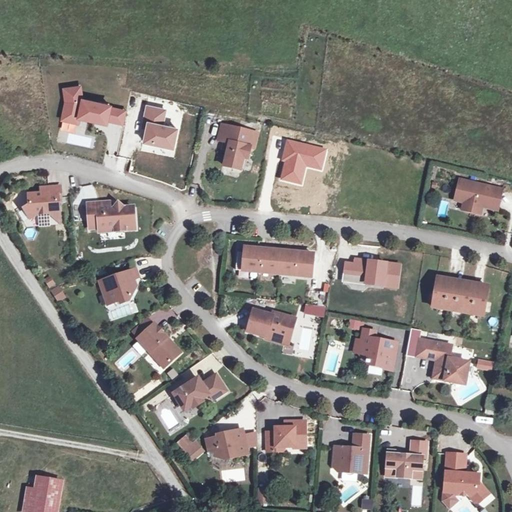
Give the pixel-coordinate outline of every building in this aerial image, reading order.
[(79,86),(62,88),(65,102),(61,120),(77,124),(78,118),(105,124),(105,121),(122,124),(125,111),(108,108),(108,105),(82,101),(79,86)] [(165,109),(145,105),(140,127),(145,128),(142,140),(170,147),(174,128),(161,125),(165,109)] [(230,144),(224,167),(241,171),(244,158),(248,159),(250,149),(254,149),(257,134),(222,126),(218,141),(230,144)] [(502,192),(461,181),(456,202),(464,204),(471,205),(469,212),(478,215),(480,208),(482,208),(498,212),(502,192)] [(26,207),(30,217),(38,213),(49,212),(52,214),(60,214),(59,201),(61,201),(60,186),(50,186),(50,189),(44,189),(44,192),(31,193),(32,204),(26,207)] [(125,225),(125,229),(134,228),(133,210),(124,211),(123,208),(119,204),(115,208),(111,208),(111,202),(89,204),(90,227),(125,225)] [(49,212),(38,213),(39,226),(51,225),(49,212)] [(60,214),(52,214),(61,222),(60,214)] [(245,247),(243,270),(297,276),(311,277),(313,254),(245,247)] [(135,269),(100,281),(108,304),(113,302),(119,300),(132,296),(137,286),(133,284),(131,280),(138,277),(135,269)] [(50,279),(45,282),(48,287),(53,284),(50,279)] [(438,279),(433,308),(484,317),(489,288),(438,279)] [(58,286),(51,291),(57,300),(64,295),(58,286)] [(317,307),(306,305),(305,314),(315,316),(317,307)] [(325,308),(317,307),(315,316),(324,317),(325,308)] [(266,337),(267,334),(284,339),(290,336),(295,319),(273,313),(272,316),(253,310),(247,331),(266,337)] [(133,331),(139,337),(153,325),(147,318),(133,331)] [(362,331),(363,322),(349,319),(347,328),(362,331)] [(179,352),(154,324),(153,325),(139,337),(137,339),(156,359),(158,357),(165,365),(179,352)] [(363,330),(362,337),(374,339),(375,332),(363,330)] [(284,339),(267,334),(266,337),(265,339),(287,346),(290,336),(284,339)] [(392,371),(397,343),(383,341),(382,345),(375,344),(376,340),(374,339),(362,337),(361,341),(360,346),(361,347),(360,354),(361,357),(363,360),(366,361),(366,363),(369,364),(370,362),(375,363),(375,367),(382,368),(382,370),(392,371)] [(415,357),(422,359),(426,342),(419,340),(415,357)] [(451,347),(426,342),(422,359),(436,361),(434,368),(438,373),(437,380),(453,383),(459,383),(463,379),(466,374),(468,364),(449,360),(451,347)] [(163,367),(165,365),(158,357),(156,359),(163,367)] [(489,367),(477,365),(476,372),(487,374),(489,367)] [(459,383),(453,383),(463,385),(466,374),(463,379),(459,383)] [(182,407),(184,410),(191,406),(193,408),(203,401),(202,399),(208,395),(211,400),(225,391),(215,375),(201,384),(197,378),(173,393),(175,397),(174,400),(179,406),(182,407)] [(275,433),(266,433),(266,452),(276,452),(276,447),(282,447),(294,447),(294,443),(305,443),(304,422),(292,422),(292,428),(288,428),(288,426),(284,426),(285,428),(275,428),(275,433)] [(222,437),(206,440),(208,450),(215,452),(214,456),(224,459),(225,455),(230,454),(230,458),(247,454),(241,430),(221,434),(222,437)] [(352,449),(334,448),(333,462),(339,462),(339,468),(339,472),(359,473),(360,467),(366,468),(369,437),(353,435),(352,449)] [(178,445),(183,451),(190,444),(185,438),(178,445)] [(190,444),(183,451),(188,458),(199,448),(194,441),(190,444)] [(387,455),(385,477),(409,479),(410,470),(420,471),(421,458),(425,459),(426,444),(411,443),(410,457),(399,456),(399,453),(387,452),(387,455)] [(199,448),(188,458),(191,461),(202,451),(199,448)] [(447,455),(444,493),(455,493),(455,496),(470,497),(471,494),(479,504),(489,495),(480,486),(479,486),(480,476),(463,475),(464,456),(447,455)] [(410,470),(409,479),(420,479),(420,471),(410,470)] [(35,473),(29,510),(33,511),(32,511),(54,511),(60,477),(35,473)] [(266,489),(257,489),(257,503),(266,503),(266,489)] [(455,493),(444,493),(443,502),(452,509),(459,502),(455,498),(455,496),(455,493)] [(471,494),(470,497),(477,505),(479,504),(471,494)] [(362,500),(362,510),(371,511),(372,501),(362,500)]
